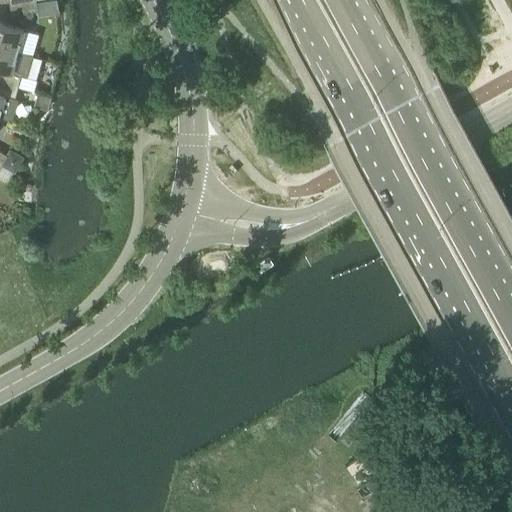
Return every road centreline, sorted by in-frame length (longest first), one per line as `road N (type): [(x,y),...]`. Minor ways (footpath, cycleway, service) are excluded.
road 1 (primary): [(299,0),(511,381)]
road 2 (primary): [(511,316),(340,0)]
road 3 (unclassified): [(182,210),(303,224),(511,111)]
road 4 (tertiary): [(0,389),(126,308),(160,261),(182,210)]
road 5 (tertiary): [(182,210),(193,88),(150,0)]
road 6 (unclassified): [(363,511),(384,409),(401,373),(424,350)]
